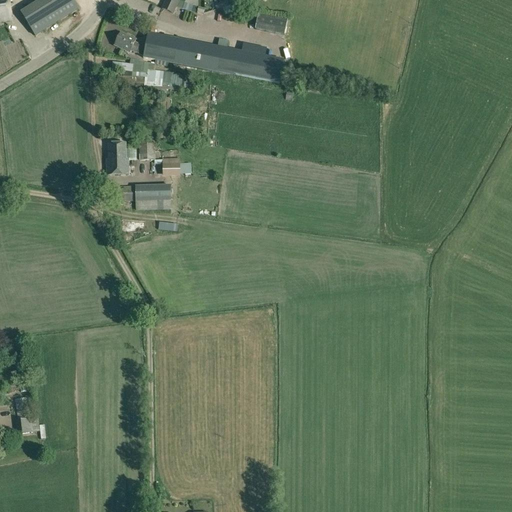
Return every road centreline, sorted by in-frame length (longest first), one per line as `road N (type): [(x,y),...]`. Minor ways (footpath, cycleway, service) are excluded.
road 1 (unknown): [(85,208),(110,237),(139,313),(154,511)]
road 2 (unknown): [(91,19),(92,188),(85,208)]
road 3 (tertiary): [(0,85),(75,36),(105,0)]
